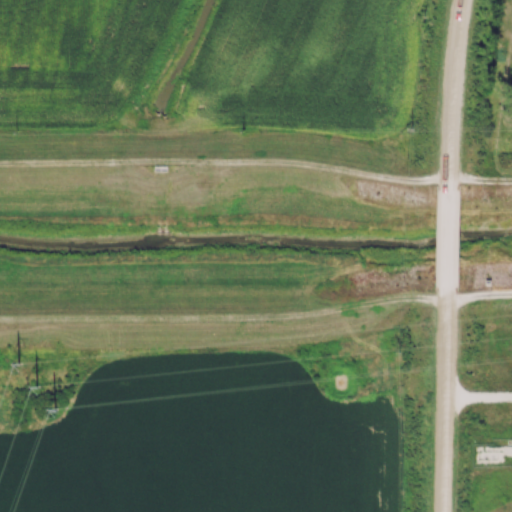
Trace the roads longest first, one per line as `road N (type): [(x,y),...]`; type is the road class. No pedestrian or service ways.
road 1 (track): [(0,322),(285,321),(410,298),(450,310),(511,298)]
road 2 (track): [(511,179),(411,182),(317,165),(0,164)]
road 3 (tertiary): [(444,511),(451,296)]
road 4 (tertiary): [(452,190),(466,0)]
